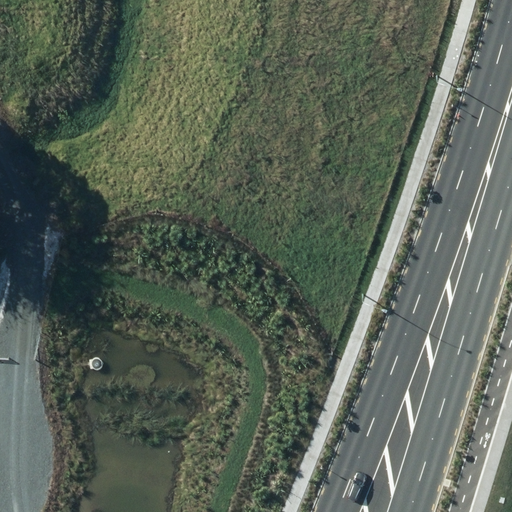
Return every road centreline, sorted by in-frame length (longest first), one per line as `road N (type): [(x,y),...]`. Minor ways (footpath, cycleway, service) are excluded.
road 1 (secondary): [(336,511),(419,300),(508,0)]
road 2 (secondary): [(511,170),(408,511)]
